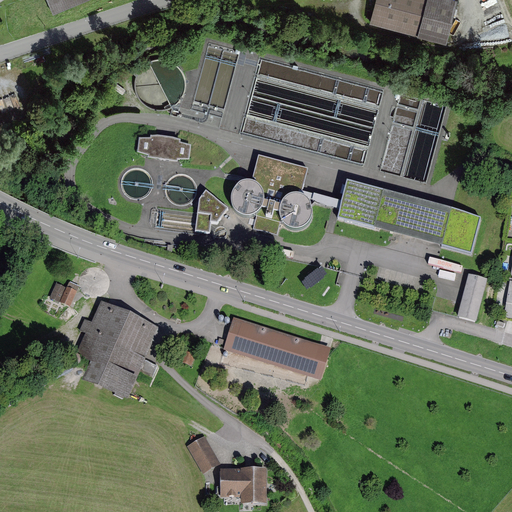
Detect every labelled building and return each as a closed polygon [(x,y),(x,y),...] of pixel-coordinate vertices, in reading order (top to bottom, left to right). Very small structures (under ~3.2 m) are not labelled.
[(48,0),(53,13),(84,0),(48,0)] [(457,0),(375,0),(370,22),(446,42),(457,0)] [(257,63),(256,52),(242,53),(242,64),(257,63)] [(151,140),(140,139),(138,153),(149,156),(148,159),(178,163),(178,160),(190,160),(191,147),(181,144),(181,141),(151,137),(151,140)] [(308,170),(259,158),(253,187),(258,190),(262,194),(264,200),(263,205),(261,211),(267,213),(266,219),(257,217),(253,230),(278,237),(282,223),(272,221),(274,215),(280,217),(281,210),(284,205),(289,200),(295,199),(301,199),(307,202),(310,207),(315,204),(340,211),(338,220),(472,256),(481,219),(347,183),(342,204),(303,193),(308,170)] [(251,217),(257,215),(261,211),(263,205),(264,200),(262,194),(258,190),(253,187),(247,186),(240,188),(236,192),(233,197),(232,204),(234,210),(239,214),(245,217),(251,217)] [(229,210),(207,192),(199,202),(195,233),(210,235),(212,224),(217,225),(229,210)] [(299,230),(305,227),(309,223),(311,218),(312,212),(310,207),(307,202),(301,199),(295,199),(289,200),(284,205),(281,210),(280,217),(283,223),(287,227),(293,230),(299,230)] [(485,281),(468,277),(460,313),(477,317),(485,281)] [(67,289),(57,284),(50,299),(70,308),(79,288),(69,283),(67,289)] [(160,330),(102,303),(92,324),(85,321),(80,332),(86,335),(77,355),(91,362),(83,380),(128,400),(160,330)] [(332,350),(234,319),(224,351),(321,382),(332,350)] [(196,356),(185,352),(180,362),(191,366),(196,356)] [(205,438),(188,448),(204,476),(221,466),(205,438)] [(267,471),(221,471),(221,499),(242,499),(242,506),(267,506),(267,471)]
